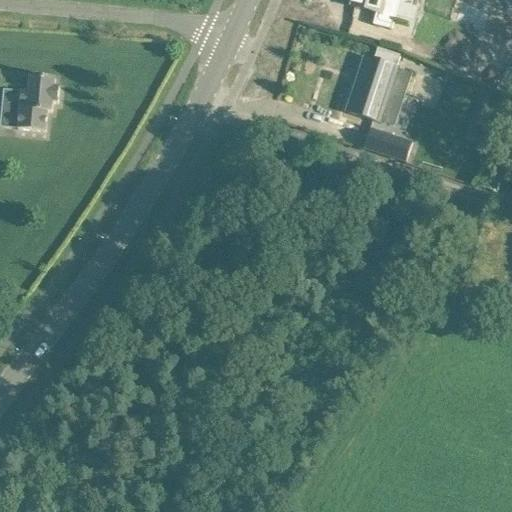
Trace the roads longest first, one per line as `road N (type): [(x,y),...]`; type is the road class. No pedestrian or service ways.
road 1 (tertiary): [(0,397),(200,112),(229,44)]
road 2 (unclassified): [(229,44),(172,20),(0,6)]
